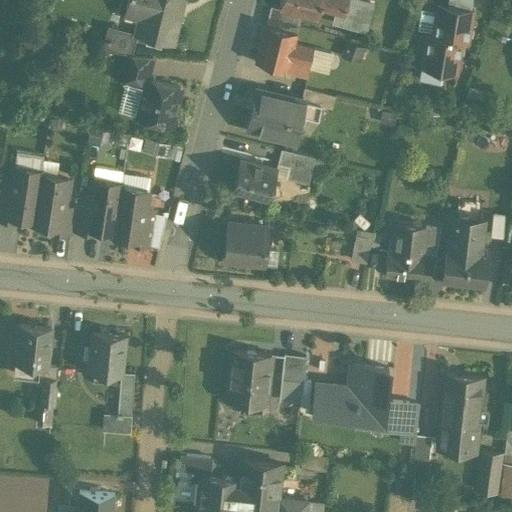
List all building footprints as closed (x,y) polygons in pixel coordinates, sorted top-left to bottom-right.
[(127,0),(124,11),(139,15),(135,32),(171,41),(181,0),(127,0)] [(280,0),(279,5),(279,6),(301,12),(316,16),(319,7),(320,0),(280,0)] [(369,0),(320,0),(319,7),(335,11),(333,20),(362,28),(369,0)] [(472,8),(438,2),(433,33),(427,32),(421,65),(443,68),(456,70),(461,39),(467,40),(472,8)] [(301,12),(278,6),(279,6),(279,5),(270,3),(267,14),(298,23),(301,12)] [(298,23),(267,14),(265,23),(296,31),(298,23)] [(265,23),(264,23),(254,60),(286,68),(287,68),(294,42),(296,31),(265,23)] [(364,45),(347,39),(342,52),(359,58),(364,45)] [(312,47),(294,42),(287,68),(286,68),(286,69),(313,76),(322,43),(314,41),(312,47)] [(152,54),(118,50),(112,74),(145,83),(146,76),(152,54)] [(443,68),(421,65),(419,77),(441,81),(443,68)] [(179,85),(146,76),(145,83),(136,115),(152,119),(155,124),(161,126),(167,123),(169,124),(179,85)] [(335,93),(303,85),(300,98),(322,104),(331,106),(335,93)] [(300,98),(256,86),(245,126),(295,139),(302,114),(318,118),(322,104),(300,98)] [(359,103),(351,101),(349,107),(358,110),(359,103)] [(170,152),(173,140),(147,135),(145,147),(170,152)] [(300,152),(283,148),(280,157),(298,162),(300,152)] [(274,165),(239,157),(232,188),(267,196),(274,165)] [(25,168),(15,166),(15,164),(13,164),(10,183),(8,196),(13,197),(10,214),(32,217),(40,172),(41,168),(25,166),(25,168)] [(55,174),(40,172),(32,217),(32,221),(55,225),(58,209),(62,209),(63,204),(68,176),(66,176),(66,178),(55,176),(55,174)] [(121,181),(105,178),(105,180),(94,179),(94,177),(93,177),(90,196),(88,209),(92,210),(90,226),(112,230),(120,185),(121,181)] [(10,183),(0,181),(0,217),(10,219),(10,214),(13,197),(8,196),(10,183)] [(135,187),(120,185),(112,230),(112,234),(135,237),(137,221),(143,221),(144,208),(147,189),(146,188),(145,190),(135,189),(135,187)] [(90,196),(77,194),(75,206),(72,229),(89,232),(90,226),(92,210),(88,209),(90,196)] [(75,206),(63,204),(62,209),(58,209),(55,225),(54,230),(71,233),(72,229),(75,206)] [(144,208),(143,221),(137,221),(135,237),(134,243),(151,245),(156,210),(144,208)] [(505,230),(508,210),(497,209),(495,229),(505,230)] [(481,217),(454,214),(450,245),(446,244),(444,255),(442,278),(441,279),(483,284),(487,249),(478,248),(481,217)] [(268,223),(226,220),(222,258),(265,261),(268,223)] [(425,223),(396,220),(393,248),(421,251),(425,223)] [(441,225),(425,223),(421,251),(422,251),(435,253),(441,225)] [(372,230),(356,228),(350,258),(366,261),(372,230)] [(393,248),(386,248),(383,271),(419,275),(422,251),(421,251),(393,248)] [(444,255),(435,254),(431,276),(442,278),(444,255)] [(50,325),(18,322),(14,360),(15,360),(14,372),(23,373),(24,369),(36,370),(37,370),(37,363),(47,364),(47,363),(50,325)] [(125,333),(91,330),(87,369),(93,369),(92,377),(114,379),(115,371),(120,372),(121,372),(121,371),(125,333)] [(271,352),(232,348),(227,398),(265,402),(271,352)] [(306,355),(284,352),(281,378),(302,380),(303,380),(303,379),(306,355)] [(388,366),(351,361),(348,384),(315,380),(315,381),(312,408),(382,417),(385,395),(388,366)] [(47,364),(37,363),(37,370),(36,370),(34,383),(41,384),(55,385),(57,364),(47,363),(47,364)] [(120,372),(117,413),(129,414),(133,372),(121,371),(121,372),(120,372)] [(482,375),(445,371),(440,419),(455,420),(453,446),(475,448),(479,402),(481,376),(482,376),(482,375)] [(315,381),(303,379),(303,380),(302,380),(299,406),(312,408),(315,381)] [(55,385),(41,384),(39,402),(51,403),(53,403),(55,385)] [(385,395),(382,417),(381,425),(416,429),(419,398),(385,395)] [(51,403),(39,402),(37,421),(49,423),(51,403)] [(117,413),(104,412),(102,428),(128,430),(130,414),(117,413)] [(431,434),(415,432),(412,456),(429,458),(431,434)] [(501,451),(481,449),(476,490),(495,491),(501,451)] [(328,455),(302,452),(300,466),(326,469),(328,455)] [(281,462),(241,458),(239,477),(236,507),(276,511),(275,511),(305,511),(307,498),(277,495),(281,462)] [(239,477),(200,473),(195,511),(235,511),(236,507),(239,477)] [(425,478),(413,476),(411,496),(423,498),(425,478)] [(111,511),(113,492),(79,490),(77,511),(111,511)] [(453,511),(454,501),(428,498),(426,511),(453,511)]
